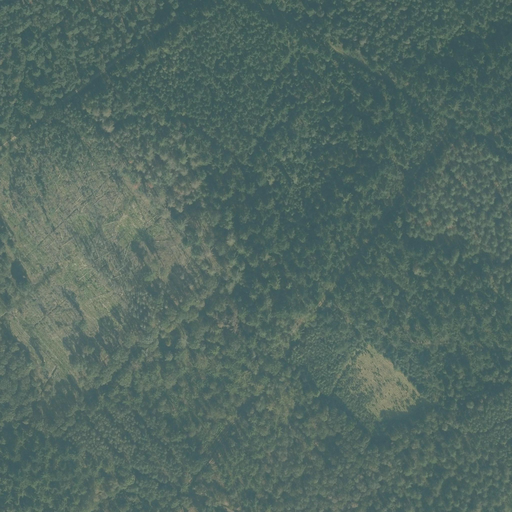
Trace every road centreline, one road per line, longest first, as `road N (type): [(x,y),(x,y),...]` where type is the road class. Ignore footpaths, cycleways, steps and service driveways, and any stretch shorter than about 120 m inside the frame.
road 1 (track): [(185,484),(456,113)]
road 2 (track): [(511,146),(263,0)]
road 3 (track): [(245,511),(0,405)]
road 4 (track): [(200,0),(0,149)]
